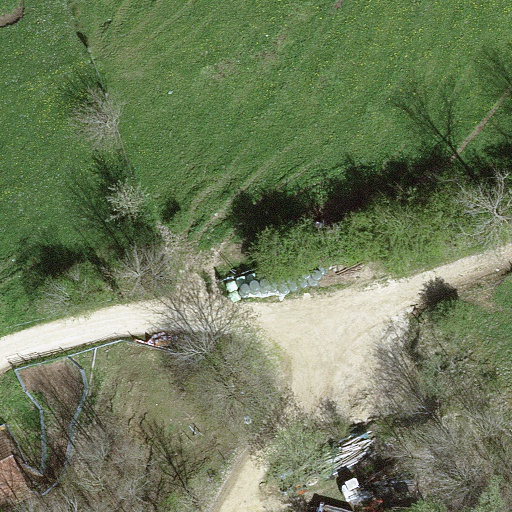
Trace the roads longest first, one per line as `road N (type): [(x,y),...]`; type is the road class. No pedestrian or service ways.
road 1 (track): [(350,310),(187,315),(0,358)]
road 2 (track): [(223,511),(350,310)]
road 3 (track): [(350,310),(511,255)]
